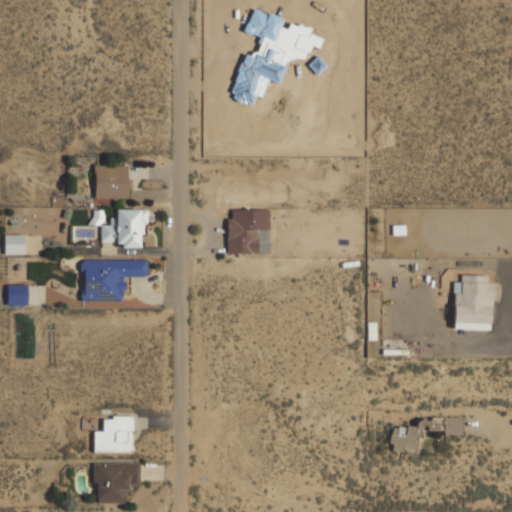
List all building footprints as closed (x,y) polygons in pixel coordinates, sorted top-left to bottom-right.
[(93,200),(128,200),(128,166),(93,166),(93,200)] [(99,225),(100,247),(144,247),(143,210),(110,211),(110,225),(99,225)] [(226,255),(257,255),(257,232),(269,232),(268,211),(226,211),(226,255)] [(3,256),(24,256),(24,235),(3,235),(3,256)] [(81,303),(124,303),(125,278),(146,279),(146,261),(82,260),(81,303)] [(493,278),(460,277),(459,283),(452,283),(451,329),(491,330),(493,278)] [(26,306),(26,285),(6,285),(6,306),(26,306)] [(92,454),(132,454),(132,417),(103,417),(103,432),(92,432),(92,454)] [(462,433),(462,419),(417,418),(417,428),(391,427),(390,451),(417,452),(418,433),(462,433)] [(139,464),(93,464),(93,504),(127,504),(127,487),(138,487),(139,464)]
